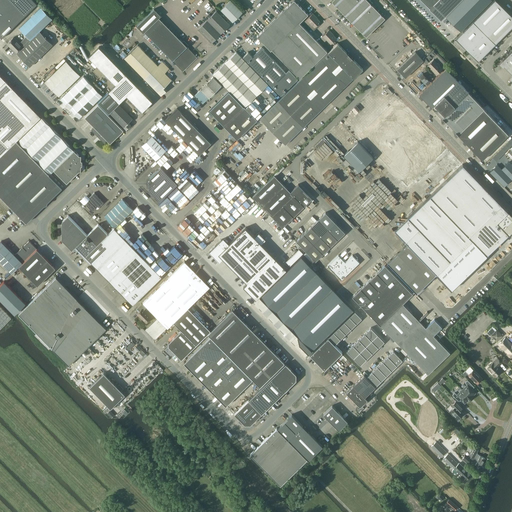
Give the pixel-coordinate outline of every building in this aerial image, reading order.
[(0,0),(0,35),(2,38),(37,4),(33,0),(0,0)] [(233,22),(242,12),(231,0),(221,9),(233,22)] [(294,0),(293,0),(257,36),(271,50),(272,49),(283,60),(298,45),(287,34),(299,22),(308,14),(294,0)] [(366,36),(378,25),(385,18),(367,0),(332,0),(331,1),(366,36)] [(441,20),(460,0),(422,0),(430,8),(429,8),(441,20)] [(460,2),(446,16),(461,31),(491,0),(460,0),(459,1),(460,2)] [(493,0),(456,38),(478,60),(511,26),(511,15),(496,0),(493,0)] [(30,40),(40,31),(52,19),(41,7),(19,28),(27,36),(20,42),(17,39),(14,37),(7,43),(16,52),(29,39),(30,40)] [(182,41),(162,21),(159,18),(161,15),(154,9),(137,26),(143,33),(145,31),(148,35),(183,71),(197,57),(192,51),(187,46),(188,45),(184,40),(182,41)] [(209,13),(205,17),(207,20),(221,34),(230,25),(216,11),(212,15),(211,16),(209,13)] [(313,30),(320,24),(318,23),(320,21),(313,13),(305,21),(313,30)] [(207,20),(198,29),(206,37),(211,43),(221,34),(207,20)] [(298,45),(283,60),(300,78),(327,51),(299,22),(287,34),(298,45)] [(331,44),(336,37),(329,30),(321,38),(324,42),(326,40),(331,44)] [(40,31),(30,40),(17,53),(30,66),(52,44),(40,31)] [(353,78),(363,69),(337,43),(328,52),(260,118),(285,144),(353,78)] [(158,65),(137,44),(124,58),(161,95),(166,90),(163,87),(172,79),(165,72),(169,68),(162,61),(158,65)] [(99,47),(89,57),(96,64),(106,54),(99,47)] [(286,72),(261,47),(252,56),(248,52),(243,57),(281,95),(298,79),(289,69),(286,72)] [(499,63),(503,67),(504,66),(511,73),(511,50),(511,51),(500,62),(499,63)] [(213,73),(245,106),(268,84),(236,51),(213,73)] [(405,77),(423,60),(415,51),(397,68),(405,77)] [(106,54),(96,64),(101,69),(111,59),(106,54)] [(111,59),(101,69),(106,74),(116,64),(111,59)] [(437,74),(443,68),(434,59),(428,65),(437,74)] [(59,96),(80,75),(66,61),(44,82),(59,96)] [(116,64),(106,74),(111,79),(121,69),(116,64)] [(432,107),(458,81),(446,68),(419,94),(420,94),(419,96),(422,99),(423,98),(432,107)] [(121,69),(111,79),(116,84),(126,74),(121,69)] [(0,183),(30,154),(16,140),(30,127),(41,116),(13,87),(0,73),(0,183)] [(107,92),(98,102),(109,113),(110,112),(126,129),(128,127),(131,124),(129,122),(129,123),(128,122),(132,118),(118,103),(127,95),(137,85),(126,74),(116,84),(107,92)] [(79,117),(103,95),(83,76),(60,98),(79,117)] [(222,84),(213,76),(195,94),(203,103),(222,84)] [(456,135),(483,108),(458,81),(432,107),(442,118),(441,119),(444,122),(445,120),(450,125),(456,131),(454,133),(456,135)] [(137,85),(127,95),(132,100),(142,90),(137,85)] [(142,90),(132,100),(137,106),(147,96),(142,90)] [(229,91),(210,110),(237,139),(257,119),(244,106),(243,106),(229,91)] [(147,96),(137,106),(142,111),(152,101),(147,96)] [(401,99),(361,137),(390,168),(387,171),(399,184),(403,180),(407,184),(446,146),(401,99)] [(110,143),(115,138),(123,130),(98,104),(85,116),(94,126),(91,129),(104,143),(107,139),(110,143)] [(211,142),(180,111),(179,110),(179,109),(179,108),(178,108),(177,107),(170,114),(169,114),(168,115),(167,116),(168,117),(165,119),(169,122),(184,138),(199,154),(211,142)] [(483,108),(456,135),(457,135),(458,134),(464,140),(463,141),(465,144),(466,143),(474,151),(473,152),(475,154),(476,153),(482,159),(508,135),(484,109),(483,108)] [(79,155),(74,150),(42,117),(18,140),(51,173),(54,169),(67,182),(79,171),(80,171),(81,155),(79,155)] [(152,135),(142,145),(156,159),(166,149),(152,135)] [(358,141),(344,155),(359,170),(373,157),(358,141)] [(501,149),(493,157),(496,160),(504,152),(501,149)] [(30,154),(0,183),(0,195),(26,222),(62,187),(30,154)] [(497,164),(490,172),(504,186),(511,178),(511,165),(509,162),(501,169),(497,164)] [(418,228),(405,240),(407,243),(408,243),(437,273),(472,239),(487,254),(508,233),(509,234),(511,230),(511,214),(508,210),(508,211),(463,164),(408,217),(418,228)] [(160,201),(177,183),(161,167),(149,178),(149,190),(160,201)] [(274,175),(252,196),(262,205),(283,184),(274,175)] [(283,184),(262,205),(272,216),(283,206),(293,195),(294,195),(290,192),(283,184)] [(298,184),(290,192),(294,195),(293,195),(304,206),(312,198),(301,187),(298,184)] [(99,207),(104,202),(97,196),(94,192),(89,197),(90,198),(85,203),(93,211),(98,206),(99,207)] [(293,195),(283,206),(293,216),(304,206),(293,195)] [(115,226),(133,209),(122,198),(105,216),(115,226)] [(283,206),(272,216),(282,227),(293,216),(283,206)] [(328,229),(335,222),(326,212),(318,219),(328,229)] [(62,239),(72,249),(76,246),(87,234),(68,215),(62,220),(62,239)] [(321,237),(328,229),(318,219),(311,226),(321,237)] [(328,229),(338,239),(345,232),(335,222),(328,229)] [(97,244),(108,233),(98,223),(87,234),(97,244)] [(303,234),(313,244),(321,237),(311,226),(303,234)] [(162,276),(114,227),(108,233),(97,244),(85,256),(133,304),(162,276)] [(209,251),(212,254),(216,259),(216,258),(219,261),(221,259),(223,258),(247,283),(243,286),(256,299),(286,269),(262,244),(266,239),(259,232),(255,236),(245,227),(229,243),(227,245),(222,239),(215,246),(209,251)] [(330,247),(338,239),(328,229),(321,237),(330,247)] [(85,256),(97,244),(87,234),(76,246),(85,256)] [(306,251),(313,244),(303,234),(296,241),(306,251)] [(323,254),(330,247),(321,237),(313,244),(323,254)] [(19,266),(37,248),(29,241),(15,255),(1,241),(0,242),(0,260),(12,273),(19,266)] [(387,263),(417,293),(437,273),(408,243),(407,243),(387,263)] [(316,261),(323,254),(313,244),(306,251),(316,261)] [(37,248),(19,266),(38,285),(55,267),(37,248)] [(338,255),(327,265),(334,272),(329,276),(337,284),(359,262),(352,255),(345,262),(344,261),(338,255)] [(301,256),(259,297),(297,337),(298,344),(308,354),(353,311),(301,256)] [(173,322),(188,307),(210,286),(185,261),(142,302),(167,328),(173,322)] [(361,288),(352,296),(363,307),(367,311),(380,325),(381,325),(403,303),(413,293),(399,279),(385,265),(377,273),(369,280),(361,288)] [(56,276),(18,313),(69,365),(106,328),(100,322),(56,276)] [(4,280),(0,284),(0,298),(15,313),(26,302),(4,280)] [(146,323),(151,317),(144,309),(146,307),(142,303),(137,308),(139,311),(137,313),(139,314),(138,315),(146,323)] [(403,303),(381,325),(408,353),(428,373),(450,352),(438,339),(440,337),(436,332),(440,328),(440,325),(434,319),(426,327),(403,303)] [(0,329),(11,318),(0,307),(0,329)] [(181,359),(196,344),(208,333),(210,330),(188,307),(173,322),(181,330),(168,342),(168,346),(181,359)] [(211,336),(252,379),(260,386),(284,362),(232,309),(210,330),(208,333),(210,336),(211,336)] [(349,316),(356,323),(362,318),(355,311),(349,316)] [(351,328),(356,323),(349,316),(344,321),(351,328)] [(346,333),(351,328),(344,321),(339,326),(346,333)] [(340,338),(346,333),(339,326),(333,331),(340,338)] [(493,326),(486,332),(490,336),(491,335),(497,341),(503,335),(497,329),(496,330),(493,326)] [(371,340),(377,334),(371,327),(365,333),(371,340)] [(335,344),(340,338),(333,331),(328,337),(335,344)] [(505,337),(498,343),(508,353),(508,356),(510,358),(511,357),(511,333),(511,332),(507,337),(511,342),(511,343),(511,344),(505,337)] [(365,346),(371,340),(365,333),(359,339),(365,346)] [(371,340),(378,347),(384,341),(377,334),(371,340)] [(226,405),(252,379),(211,336),(210,336),(199,347),(184,362),(226,405)] [(342,352),(335,344),(328,337),(310,354),(324,369),(342,352)] [(360,351),(365,346),(359,339),(353,344),(360,351)] [(372,353),(378,347),(371,340),(365,346),(372,353)] [(354,357),(360,351),(353,344),(347,350),(354,357)] [(366,358),(372,353),(365,346),(360,351),(366,358)] [(388,356),(397,365),(402,360),(393,350),(388,356)] [(360,364),(366,358),(360,351),(354,357),(360,364)] [(391,370),(397,365),(388,356),(383,361),(391,370)] [(495,376),(501,370),(497,366),(502,362),(497,358),(487,367),(493,373),(492,374),(494,375),(495,375),(495,376)] [(386,375),(391,370),(383,361),(377,366),(386,375)] [(271,377),(285,390),(296,379),(296,374),(285,363),(271,377)] [(381,380),(386,375),(377,366),(372,371),(381,380)] [(477,383),(482,378),(473,369),(468,374),(477,383)] [(376,385),(381,380),(372,371),(367,376),(376,385)] [(117,386),(104,372),(89,386),(111,408),(125,394),(121,390),(122,389),(121,388),(118,385),(117,386)] [(353,384),(346,392),(360,406),(367,399),(365,396),(375,386),(364,374),(353,384)] [(271,377),(248,399),(262,413),(285,390),(271,377)] [(462,389),(471,399),(473,397),(472,396),(475,392),(472,389),(474,387),(467,380),(465,382),(467,384),(462,389)] [(469,400),(471,399),(462,389),(457,394),(455,392),(452,394),(459,401),(461,399),(465,403),(468,399),(469,400)] [(248,399),(234,414),(245,424),(250,424),(262,413),(248,399)] [(458,418),(463,413),(460,410),(463,408),(456,400),(451,405),(453,407),(450,410),(458,418)] [(348,421),(332,405),(324,414),(339,430),(348,421)] [(108,408),(104,411),(109,417),(113,413),(108,408)] [(277,428),(307,458),(308,460),(323,445),(292,414),(277,428)] [(250,454),(280,484),(281,484),(307,458),(277,428),(277,427),(276,427),(250,453),(250,454)] [(431,446),(431,447),(441,457),(446,452),(436,442),(435,442),(431,446)] [(471,456),(482,462),(485,458),(477,454),(477,452),(478,450),(473,447),(469,455),(471,456)] [(458,464),(456,461),(448,453),(443,459),(453,469),(454,468),(461,475),(460,477),(465,482),(472,475),(467,470),(459,463),(458,464)] [(482,462),(471,456),(469,460),(465,455),(462,458),(467,463),(468,462),(472,464),(472,462),(480,467),(482,462)] [(455,511),(454,511),(458,506),(449,498),(446,503),(450,506),(447,511),(455,511)]
